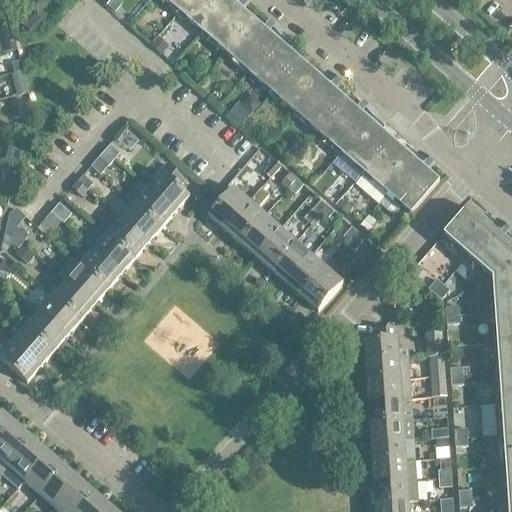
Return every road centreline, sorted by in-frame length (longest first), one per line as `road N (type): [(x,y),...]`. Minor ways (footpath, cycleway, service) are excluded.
road 1 (residential): [(178,511),(472,167)]
road 2 (residential): [(472,167),(280,0)]
road 3 (residential): [(152,511),(0,387)]
road 4 (tertiary): [(362,0),(508,128)]
